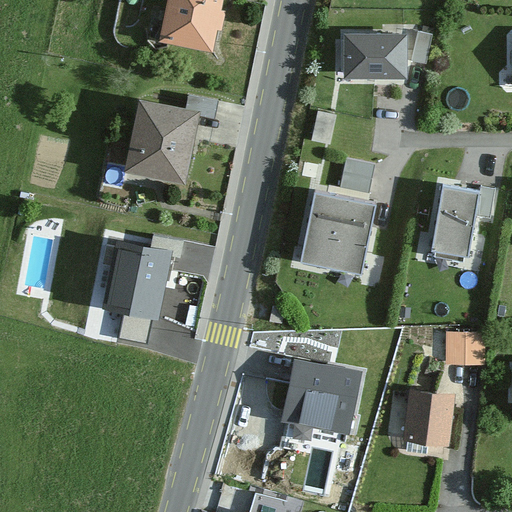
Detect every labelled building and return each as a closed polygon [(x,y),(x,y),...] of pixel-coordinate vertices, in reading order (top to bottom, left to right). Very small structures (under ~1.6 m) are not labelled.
[(171,0),(163,38),(211,48),(221,0),(171,0)] [(432,34),(418,31),(412,59),(426,62),(432,34)] [(406,33),(344,33),(344,77),(407,77),(406,33)] [(189,95),(186,111),(199,114),(215,117),(218,101),(189,95)] [(141,102),(127,169),(185,181),(199,114),(186,111),(141,102)] [(330,143),(336,115),(318,111),(312,139),(330,143)] [(377,164),(347,158),(339,194),(316,189),(301,260),(361,272),(375,205),(368,204),(377,164)] [(481,191),(443,185),(432,249),(469,256),(476,214),(491,217),(496,187),(482,185),(481,191)] [(154,236),(151,250),(169,254),(180,256),(183,242),(154,236)] [(119,243),(107,303),(157,313),(169,254),(151,250),(119,243)] [(285,308),(273,306),(270,321),(282,324),(285,308)] [(484,333),(448,333),(447,363),(484,363),(484,333)] [(360,371),(296,359),(284,417),(348,430),(360,371)] [(412,392),(406,437),(446,442),(452,397),(412,392)] [(358,454),(341,451),(337,473),(349,475),(350,472),(355,473),(358,454)] [(251,511),(301,511),(304,501),(254,493),(251,511)]
